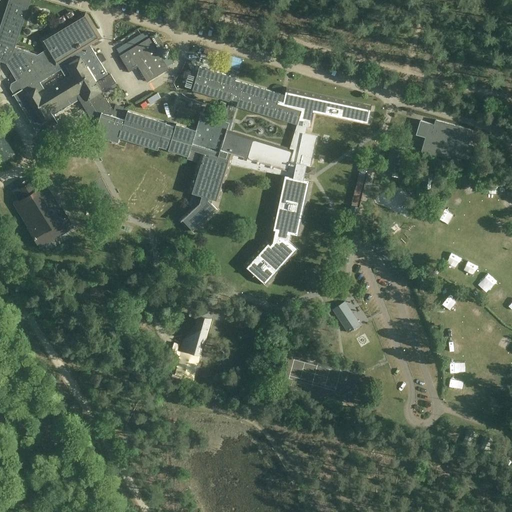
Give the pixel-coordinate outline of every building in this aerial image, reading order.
[(223,121),(201,114),(196,130),(176,124),(175,126),(166,123),(166,122),(127,111),(126,114),(113,110),(102,92),(116,84),(110,74),(108,76),(107,74),(91,46),(90,45),(102,38),(87,12),(40,40),(46,50),(37,55),(17,48),(16,48),(31,0),(9,0),(0,29),(0,61),(6,63),(17,80),(14,82),(11,83),(10,88),(36,133),(42,135),(53,129),(51,125),(56,123),(52,115),(49,110),(68,99),(77,94),(93,121),(98,123),(94,135),(118,143),(120,138),(158,150),(159,146),(168,149),(168,150),(188,156),(187,159),(199,163),(190,192),(194,194),(191,203),(191,205),(194,209),(182,220),(193,232),(217,210),(209,200),(209,199),(218,201),(229,165),(231,164),(283,175),(271,229),(275,230),(273,243),(270,246),(266,242),(245,266),(267,286),(299,250),(289,241),(290,234),(291,234),(300,235),(312,181),(304,180),(304,177),(307,166),(311,166),(317,136),(305,134),(307,126),(311,127),(314,112),(370,124),(367,123),(368,121),(371,107),(286,89),(285,97),(282,96),(280,95),(281,93),(280,93),(236,80),(236,77),(199,66),(192,90),(229,101),(223,121)] [(145,31),(116,49),(120,55),(149,37),(145,31)] [(157,49),(156,49),(150,38),(117,58),(126,73),(138,66),(147,82),(168,70),(167,67),(173,63),(163,46),(164,45),(156,33),(150,37),(157,49)] [(103,53),(97,56),(101,63),(106,60),(103,53)] [(330,70),(329,77),(338,79),(339,71),(330,70)] [(420,120),(416,135),(425,137),(421,151),(449,159),(451,155),(470,160),(473,146),(469,145),(472,131),(435,120),(434,124),(420,120)] [(391,149),(384,173),(399,178),(406,153),(391,149)] [(308,167),(307,174),(314,175),(315,168),(308,167)] [(35,180),(15,191),(13,192),(14,194),(10,197),(14,203),(13,203),(39,248),(72,229),(74,227),(61,207),(60,207),(45,184),(39,187),(35,180)] [(507,197),(500,198),(503,212),(509,210),(507,197)] [(434,236),(439,240),(445,233),(439,228),(434,236)] [(493,280),(486,287),(493,294),(500,287),(493,280)] [(333,308),(349,332),(360,325),(344,301),(333,308)] [(183,340),(180,350),(181,350),(181,348),(196,352),(202,354),(201,356),(212,320),(209,320),(208,320),(208,321),(205,320),(201,318),(200,317),(198,317),(195,326),(183,340)] [(320,375),(321,364),(309,364),(308,374),(320,375)] [(330,392),(346,393),(347,377),(330,376),(330,392)]
